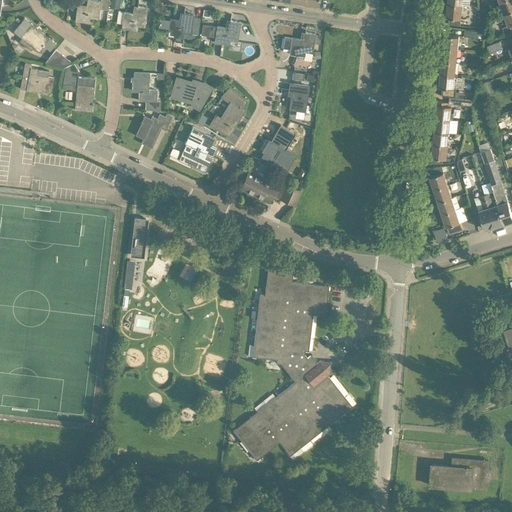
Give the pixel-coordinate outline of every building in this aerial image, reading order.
[(75,17),(75,21),(90,23),(91,19),(98,20),(100,9),(108,10),(109,0),(100,0),(101,1),(95,0),(90,0),(90,7),(77,5),(75,17)] [(119,9),(120,0),(111,0),(110,8),(119,9)] [(511,0),(504,0),(500,2),(504,14),(511,10),(511,0)] [(462,6),(448,4),(447,18),(449,18),(448,25),(460,26),(462,6)] [(122,24),(121,28),(137,31),(137,26),(145,27),(148,8),(137,6),(136,14),(124,12),(122,24)] [(169,29),(168,35),(183,38),(184,33),(191,35),(194,15),(184,14),(183,21),(170,19),(170,20),(169,29)] [(30,24),(24,19),(25,19),(24,18),(14,32),(21,39),(20,41),(31,50),(32,48),(38,52),(43,46),(50,51),(56,44),(55,43),(55,44),(49,39),(50,39),(49,38),(49,39),(31,24),(30,24)] [(169,29),(170,20),(160,19),(158,27),(169,29)] [(238,42),(241,23),(230,21),(229,29),(209,25),(208,36),(215,37),(214,43),(229,45),(230,40),(238,42)] [(285,38),(283,48),(290,49),(289,54),(304,57),(305,52),(313,53),(316,34),(305,33),(304,40),(292,38),(292,39),(285,38)] [(445,35),(443,48),(458,50),(459,36),(445,35)] [(489,53),(503,49),(500,41),(489,45),(489,53)] [(458,50),(443,48),(442,61),(456,63),(458,50)] [(63,67),(72,62),(56,50),(45,63),(63,67)] [(456,63),(442,61),(441,74),(455,75),(456,63)] [(25,63),(20,89),(48,94),(49,86),(52,86),(53,78),(48,77),(49,72),(30,68),(31,64),(25,63)] [(65,68),(62,89),(76,90),(74,110),(91,112),(95,79),(78,78),(78,77),(79,72),(74,64),(65,68)] [(133,81),(132,91),(139,92),(139,101),(146,101),(146,110),(160,112),(161,102),(156,102),(156,90),(148,90),(149,73),(135,73),(134,81),(133,81)] [(455,75),(441,74),(439,87),(442,87),(442,96),(450,97),(455,97),(456,87),(454,87),(455,75)] [(177,78),(171,97),(192,103),(191,105),(199,109),(212,87),(204,83),(203,85),(177,78)] [(290,84),(289,90),(294,91),(293,94),(292,94),(290,109),(305,111),(308,86),(290,84)] [(226,112),(217,127),(229,134),(243,110),(241,107),(245,102),(230,89),(223,96),(234,105),(228,114),(226,112)] [(473,99),(455,97),(450,97),(449,103),(472,105),(473,99)] [(436,118),(450,120),(453,120),(454,113),(451,113),(452,106),(446,106),(447,103),(438,102),(436,118)] [(145,117),(136,135),(147,140),(145,144),(152,147),(162,125),(168,127),(172,117),(167,114),(165,117),(160,114),(157,120),(152,117),(151,120),(145,117)] [(450,120),(436,118),(435,131),(449,132),(450,120)] [(178,159),(205,172),(210,161),(199,156),(201,151),(213,156),(216,148),(208,144),(212,135),(190,125),(182,142),(195,148),(193,153),(183,149),(178,159)] [(268,140),(261,152),(272,158),(276,153),(282,157),(295,134),(280,125),(271,141),(268,140)] [(449,132),(435,131),(433,144),(448,145),(449,132)] [(478,145),(481,152),(484,161),(494,192),(504,224),(511,221),(511,214),(491,149),(488,142),(478,145)] [(448,145),(433,144),(431,164),(442,164),(443,159),(446,159),(448,145)] [(258,161),(253,158),(248,167),(253,170),(258,161)] [(430,177),(434,190),(448,185),(442,167),(431,171),(433,176),(430,177)] [(247,176),(242,189),(269,201),(277,185),(254,175),(252,178),(247,176)] [(288,184),(281,199),(294,205),(301,190),(288,184)] [(448,185),(434,190),(438,202),(452,197),(448,185)] [(504,224),(494,192),(490,194),(490,193),(484,195),(495,227),(504,224)] [(495,227),(484,195),(479,196),(481,200),(476,202),(485,230),(495,227)] [(452,197),(438,202),(442,214),(456,210),(452,197)] [(456,210),(442,214),(446,227),(448,226),(450,234),(462,230),(456,210)] [(132,250),(140,251),(143,226),(135,225),(134,235),(131,235),(131,240),(133,240),(132,250)] [(439,241),(449,238),(445,227),(435,230),(439,241)] [(128,260),(126,287),(134,288),(136,260),(128,260)] [(295,382),(233,431),(257,460),(279,442),(290,456),(352,407),(329,377),(328,378),(327,376),(330,374),(331,362),(320,361),(317,363),(312,356),(308,359),(305,355),(305,351),(309,351),(313,314),(325,316),(329,286),(292,282),(293,270),(268,267),(265,296),(260,295),(252,357),(276,360),(276,364),(281,364),(295,382)] [(511,327),(503,330),(510,350),(511,349),(511,327)] [(301,447),(304,452),(314,444),(311,440),(301,447)] [(432,464),(430,486),(471,489),(471,487),(487,489),(487,481),(489,482),(490,478),(491,478),(492,473),(490,473),(491,469),(488,469),(489,461),(453,458),(452,466),(432,464)]
